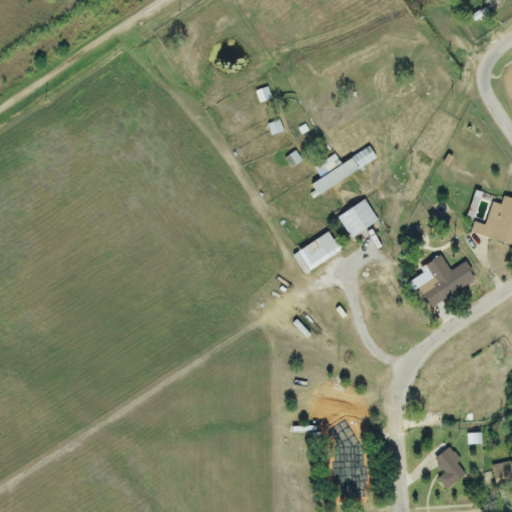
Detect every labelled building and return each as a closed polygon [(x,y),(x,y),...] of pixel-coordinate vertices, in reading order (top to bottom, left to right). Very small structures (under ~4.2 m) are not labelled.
[(254,92),(257,103),(268,100),(265,89),(254,92)] [(314,196),(355,170),(348,159),(307,185),(314,196)] [(483,227),(470,223),(467,234),(511,247),(511,201),(493,196),(483,227)] [(375,223),(362,201),(334,218),(347,239),(375,223)] [(336,252),(323,233),(293,253),(306,272),(336,252)] [(463,263),(446,272),(437,256),(421,266),(425,273),(410,281),(426,309),(474,282),(463,263)] [(472,379),(464,364),(432,381),(437,390),(420,399),(428,413),(453,400),(449,392),(472,379)] [(364,502),(361,450),(333,452),(336,488),(339,488),(340,503),(364,502)] [(431,460),(446,486),(460,478),(445,452),(431,460)]
